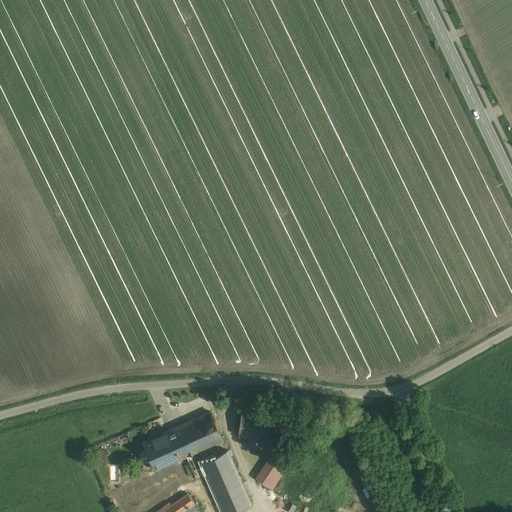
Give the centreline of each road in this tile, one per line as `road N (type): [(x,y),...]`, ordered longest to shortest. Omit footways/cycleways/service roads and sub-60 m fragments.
road 1 (unclassified): [(511,330),(401,390),(156,385),(0,416)]
road 2 (secondary): [(424,0),(511,182)]
